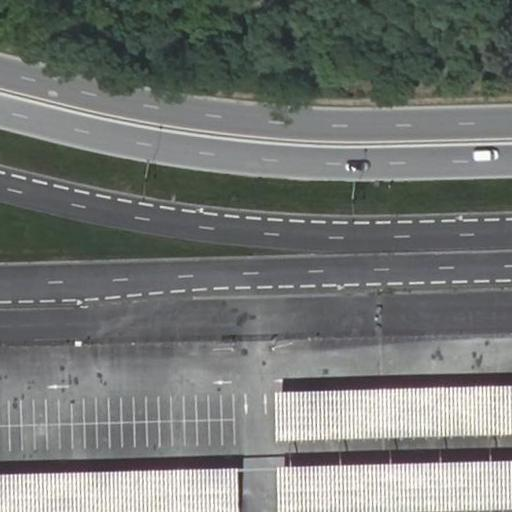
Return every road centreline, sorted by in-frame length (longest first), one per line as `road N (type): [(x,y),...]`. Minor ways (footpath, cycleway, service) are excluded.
road 1 (secondary): [(0,109),(122,139),(259,158),(511,159)]
road 2 (secondary): [(511,120),(259,120),(0,71)]
